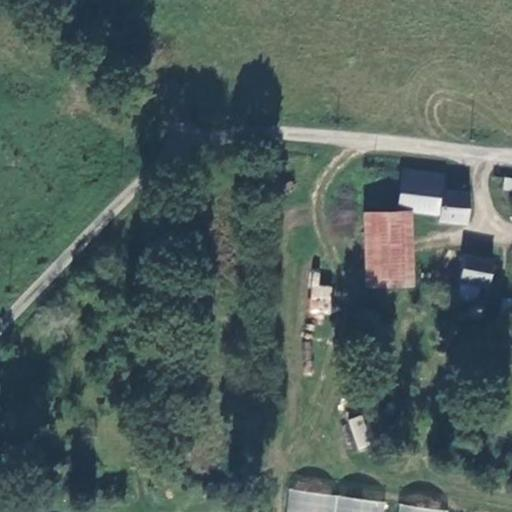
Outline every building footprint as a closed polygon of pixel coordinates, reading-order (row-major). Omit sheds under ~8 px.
[(439,208),(442,185),(444,169),(409,166),(404,206),(410,206),(439,208)] [(466,218),(469,189),(442,185),(439,208),(439,215),(466,218)] [(368,206),(368,282),(410,282),(410,206),(404,206),(368,206)] [(485,285),(490,256),(464,252),(458,281),(481,285),(485,285)] [(477,301),(481,285),(458,281),(455,295),(477,301)] [(312,284),(310,313),(329,315),(332,286),(312,284)] [(511,313),(511,296),(500,295),(497,310),(511,313)] [(347,419),(358,450),(373,445),(362,414),(347,419)] [(286,489),(283,511),(380,511),(382,500),(286,489)] [(396,503),(395,511),(443,511),(444,509),(396,503)]
